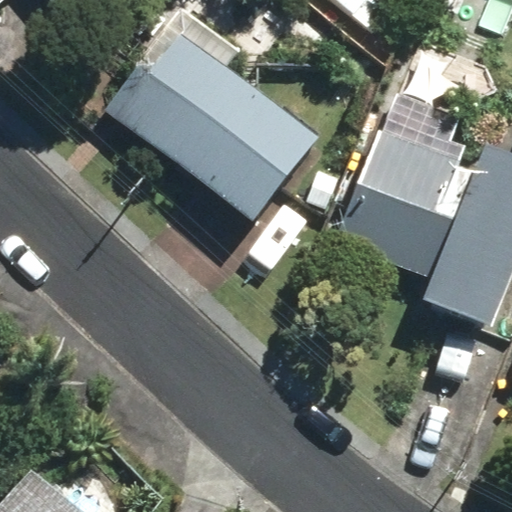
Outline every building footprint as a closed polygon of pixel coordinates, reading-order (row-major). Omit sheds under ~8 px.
[(0,0),(0,1),(1,0),(23,0),(64,46),(116,0),(0,0)] [(389,12),(373,0),(314,0),(366,41),(389,12)] [(306,144),(175,33),(92,132),(222,242),(306,144)] [(511,167),(488,155),(476,180),(464,172),(463,173),(390,132),(331,239),(413,284),(421,289),(414,305),(477,336),(511,265),(511,167)] [(0,511),(68,511),(19,463),(0,482),(0,511)]
